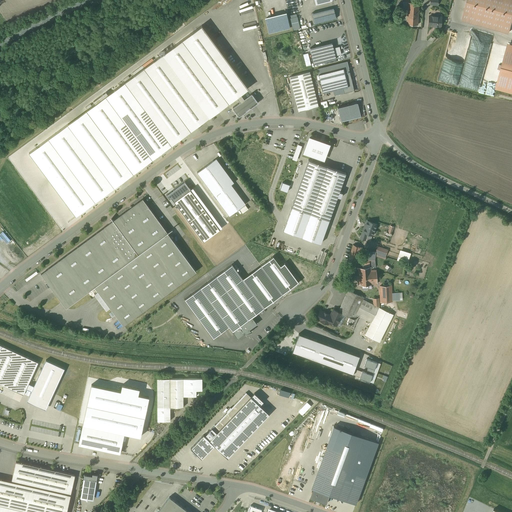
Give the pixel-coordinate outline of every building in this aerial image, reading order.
[(511,0),(466,0),(462,20),(509,32),(511,19),(511,0)] [(419,3),(408,2),(408,11),(418,12),(419,3)] [(334,7),(312,13),(314,24),(336,18),(334,7)] [(418,12),(408,11),(407,24),(418,25),(418,12)] [(286,13),(266,18),(270,33),(289,28),(286,13)] [(295,13),(288,15),(292,30),(299,29),(295,13)] [(441,17),(429,16),(429,26),(441,27),(441,17)] [(248,88),(202,25),(86,110),(133,174),(236,97),(241,94),(248,88)] [(170,42),(183,34),(181,31),(169,39),(170,42)] [(479,91),(489,40),(468,36),(468,35),(450,31),(448,40),(450,41),(448,46),(453,47),(452,52),(462,54),(455,86),(479,91)] [(332,42),(310,48),(314,64),(336,59),(335,56),(341,54),(339,47),(335,48),(333,46),(332,42)] [(511,44),(507,43),(495,88),(511,93),(511,44)] [(350,62),(317,70),(322,91),(355,83),(350,62)] [(310,72),(290,77),(299,112),(298,112),(319,107),(318,107),(310,72)] [(241,94),(236,97),(240,102),(233,107),(233,108),(238,116),(239,117),(258,103),(258,102),(252,94),(251,94),(244,99),(241,94)] [(357,103),(338,108),(341,122),(361,117),(357,103)] [(329,145),(310,138),(304,153),(314,156),(312,161),(318,163),(319,158),(324,159),(329,145)] [(130,173),(116,154),(111,157),(126,176),(130,173)] [(233,183),(216,159),(197,173),(229,216),(246,204),(231,185),(233,183)] [(312,161),(308,160),(283,231),(321,244),(337,197),(341,198),(342,193),(339,192),(346,173),(318,163),(312,161)] [(280,182),(277,189),(284,192),(287,185),(280,182)] [(143,199),(104,228),(41,274),(66,308),(95,287),(109,306),(123,325),(196,271),(148,207),(148,206),(143,199)] [(363,232),(373,235),(376,225),(366,221),(363,232)] [(362,248),(353,245),(349,258),(355,260),(358,251),(361,251),(362,248)] [(378,247),(375,255),(384,258),(387,250),(378,247)] [(398,250),(395,260),(406,263),(409,252),(398,250)] [(183,299),(213,339),(229,327),(232,332),(253,317),(265,308),(232,263),(183,299)] [(370,268),(358,268),(360,285),(372,284),(371,271),(371,268),(370,268)] [(391,286),(380,286),(380,294),(392,294),(391,286)] [(364,298),(348,290),(340,308),(338,312),(342,314),(349,317),(347,322),(348,322),(347,324),(354,327),(359,315),(371,322),(365,335),(380,342),(393,315),(379,308),(363,299),(364,298)] [(338,312),(333,310),(331,314),(331,315),(330,315),(320,310),(317,319),(321,320),(321,319),(329,322),(336,325),(337,325),(340,327),(344,317),(341,315),(342,314),(338,312)] [(232,332),(237,338),(244,333),(245,334),(253,331),(251,329),(258,323),(253,317),(232,332)] [(360,356),(299,334),(292,353),(360,377),(362,371),(355,369),(360,356)] [(38,362),(2,346),(0,349),(0,383),(24,395),(27,388),(29,382),(38,362)] [(374,369),(375,367),(377,362),(366,358),(364,366),(368,367),(374,369)] [(34,385),(29,382),(27,388),(33,390),(29,399),(47,408),(65,368),(46,359),(34,385)] [(372,375),(371,377),(372,377),(375,367),(374,369),(368,367),(366,373),(372,375)] [(362,371),(360,377),(359,378),(363,379),(362,381),(365,382),(366,381),(370,382),(371,377),(372,375),(366,373),(362,371)] [(203,377),(157,378),(158,419),(171,418),(171,404),(184,404),(184,394),(197,394),(197,388),(203,388),(203,377)] [(246,393),(193,449),(202,457),(214,444),(228,457),(269,414),(260,405),(263,402),(253,393),(250,397),(246,393)] [(96,416),(100,396),(88,394),(85,414),(96,416)] [(305,401),(296,411),(301,415),(309,405),(305,401)] [(135,423),(147,425),(149,415),(136,413),(135,423)] [(83,424),(79,444),(120,453),(125,433),(83,424)] [(376,442),(333,426),(310,488),(314,490),(311,497),(326,503),(330,493),(355,502),(376,442)] [(12,482),(0,478),(0,511),(67,511),(76,475),(17,462),(12,482)] [(292,465),(288,479),(292,480),(292,479),(297,480),(300,467),(292,465)] [(81,498),(94,500),(97,480),(91,480),(84,478),(81,498)] [(157,511),(189,511),(169,497),(157,511)]
